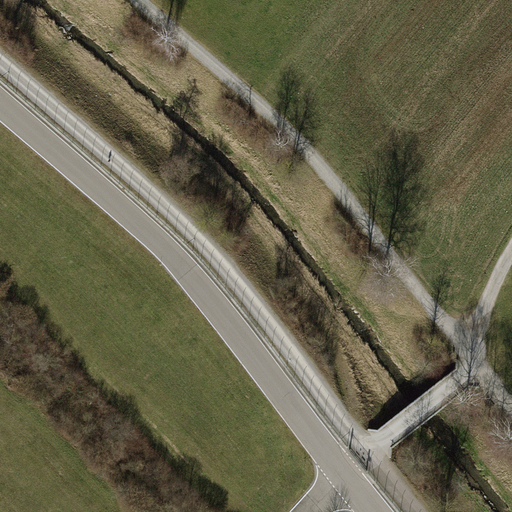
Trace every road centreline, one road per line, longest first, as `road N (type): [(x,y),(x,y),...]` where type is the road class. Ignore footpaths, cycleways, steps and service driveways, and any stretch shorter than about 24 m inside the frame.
road 1 (track): [(0,60),(198,236),(415,511)]
road 2 (track): [(511,410),(302,141),(138,0)]
road 3 (track): [(359,460),(477,365),(477,324),(511,254)]
